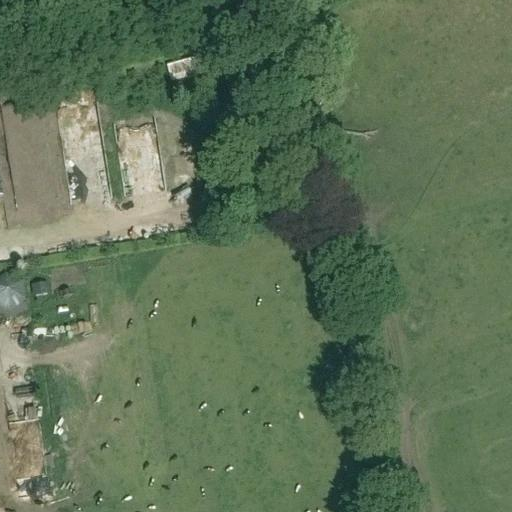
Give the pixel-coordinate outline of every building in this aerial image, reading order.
[(199,58),(167,67),(170,79),(202,70),(199,58)] [(111,187),(122,186),(122,170),(110,171),(111,187)] [(80,171),(63,180),(71,197),(88,188),(80,171)] [(0,280),(0,310),(11,315),(26,303),(23,284),(6,276),(0,280)] [(48,285),(32,287),(33,299),(50,297),(48,285)]
